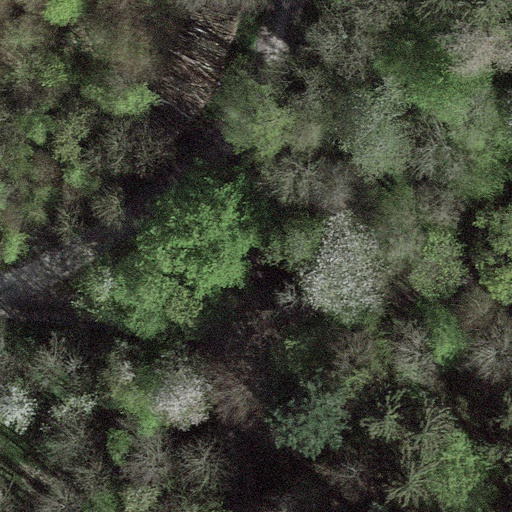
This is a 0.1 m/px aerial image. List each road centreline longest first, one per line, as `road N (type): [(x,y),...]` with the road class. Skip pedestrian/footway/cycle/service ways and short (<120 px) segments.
road 1 (track): [(0,291),(101,244),(194,178),(258,104)]
road 2 (track): [(231,305),(258,104),(292,0)]
road 3 (track): [(231,305),(511,265)]
road 4 (track): [(0,316),(231,305)]
road 5 (track): [(231,305),(248,511)]
